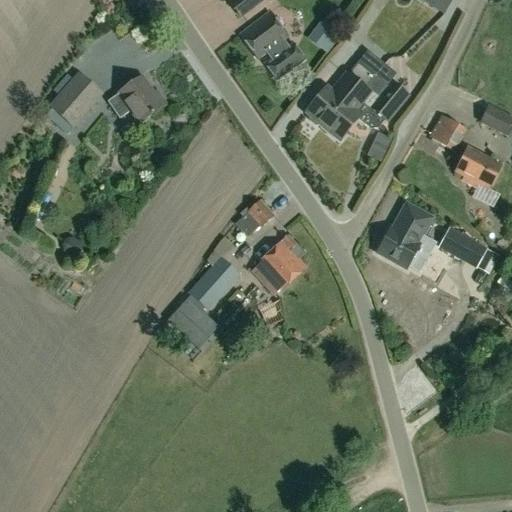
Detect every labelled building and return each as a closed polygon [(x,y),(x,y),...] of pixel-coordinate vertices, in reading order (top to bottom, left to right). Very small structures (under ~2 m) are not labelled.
[(206,0),(213,9),(225,0),(206,0)] [(241,19),(265,0),(232,0),(229,3),(241,19)] [(293,45),(288,49),(283,42),(288,38),(269,13),(239,36),(258,61),(267,54),(272,60),(265,65),(277,82),(305,61),(293,45)] [(324,24),(310,43),(326,55),(341,36),(324,24)] [(94,63),(115,72),(120,59),(100,50),(94,63)] [(330,92),(326,89),(305,114),(338,141),(359,116),(354,112),(362,103),(385,122),(406,96),(390,83),(386,88),(374,78),(383,66),(368,54),(359,66),(356,64),(346,76),(344,75),(330,92)] [(72,82),(58,98),(48,109),(72,130),(101,97),(77,76),(72,82)] [(52,93),(58,98),(72,82),(66,77),(52,93)] [(116,95),(117,96),(107,103),(118,120),(129,113),(138,125),(166,106),(156,92),(153,94),(142,77),(116,95)] [(511,119),(487,107),(478,126),(511,142),(511,119)] [(452,153),(465,131),(440,117),(428,138),(452,153)] [(500,166),(466,149),(453,174),(466,180),(464,184),(477,191),(478,187),(487,192),(500,166)] [(259,203),(234,225),(247,240),(272,217),(259,203)] [(419,245),(417,244),(430,220),(405,205),(391,230),(389,229),(375,253),(405,270),(419,245)] [(437,250),(464,265),(476,244),(448,229),(437,250)] [(279,290),(281,292),(305,269),(297,260),(303,255),(286,237),(256,265),(269,280),(263,285),(273,296),(279,290)] [(60,245),(61,251),(68,257),(75,255),(79,250),(78,243),(71,238),(64,239),(60,245)] [(207,314),(240,277),(219,259),(187,295),(207,314)] [(511,282),(503,276),(497,284),(511,294),(511,282)] [(168,323),(197,350),(218,328),(189,301),(168,323)]
